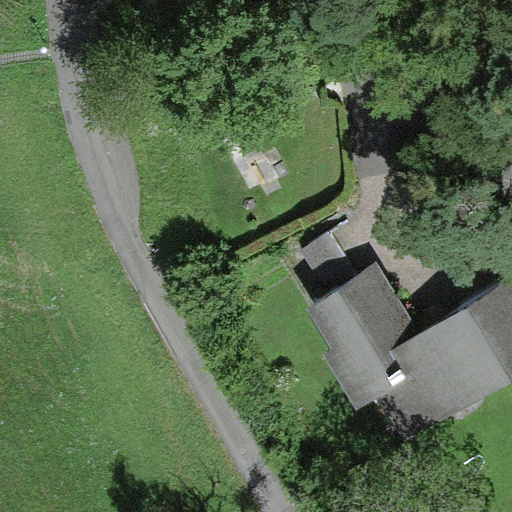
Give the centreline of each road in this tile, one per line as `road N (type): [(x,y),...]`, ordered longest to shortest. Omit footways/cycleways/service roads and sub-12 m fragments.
road 1 (residential): [(283,511),(112,203),(68,51),(65,0)]
road 2 (residential): [(317,0),(369,69),(511,168)]
